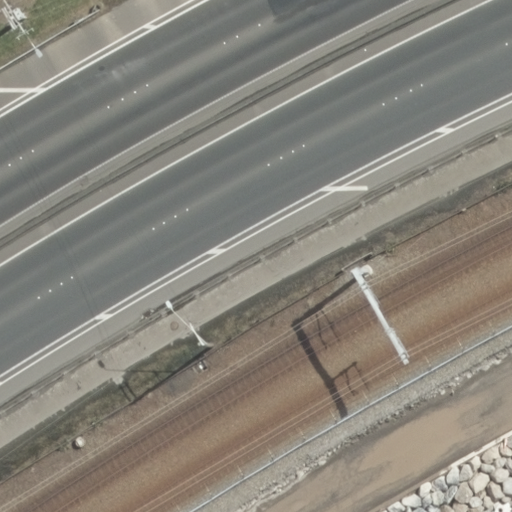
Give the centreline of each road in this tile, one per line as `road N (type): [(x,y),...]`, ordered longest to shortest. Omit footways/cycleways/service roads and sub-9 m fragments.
road 1 (trunk): [(511,37),(391,91),(0,324)]
road 2 (trunk): [(0,176),(249,26),(307,0)]
